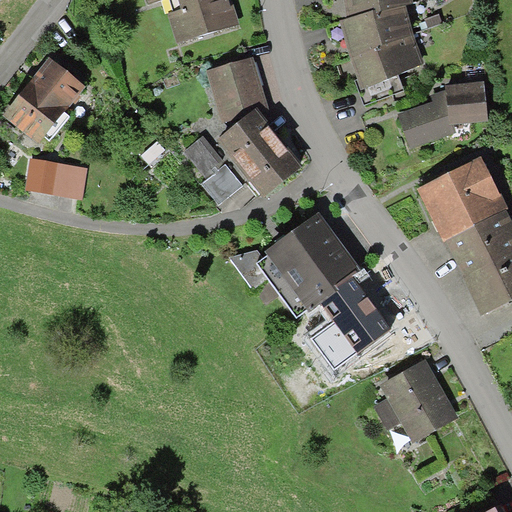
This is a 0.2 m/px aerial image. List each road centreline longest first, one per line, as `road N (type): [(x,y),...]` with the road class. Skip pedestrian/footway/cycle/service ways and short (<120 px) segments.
road 1 (residential): [(0,200),(111,226),(195,229),(263,209),(335,164)]
road 2 (residential): [(335,164),(436,307),(511,443)]
road 3 (residential): [(278,0),(304,105),(335,164)]
